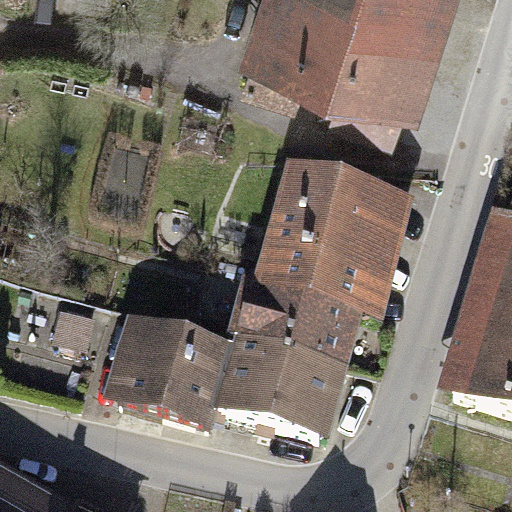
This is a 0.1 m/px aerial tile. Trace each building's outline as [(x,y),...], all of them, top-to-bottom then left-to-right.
[(323,89),(351,0),(258,0),(238,62),(249,65),(240,95),(295,113),(305,83),(323,89)] [(456,0),(351,0),(323,89),(337,94),(327,125),(392,146),(402,115),(418,120),(456,0)] [(382,337),(413,211),(285,177),(254,292),(251,301),(361,331),(382,337)] [(511,228),(488,222),(434,403),(511,425),(511,228)] [(233,348),(348,379),(361,331),(251,301),(254,292),(242,288),(226,346),(233,348)] [(95,326),(61,317),(52,351),(86,360),(95,326)] [(211,446),(217,426),(213,425),(231,357),(127,327),(101,414),(211,446)] [(327,456),(348,379),(233,348),(231,357),(213,425),(217,426),(327,456)] [(69,511),(0,475),(0,511),(69,511)]
